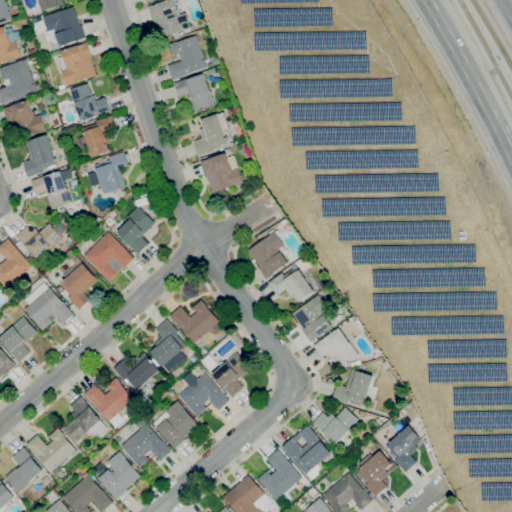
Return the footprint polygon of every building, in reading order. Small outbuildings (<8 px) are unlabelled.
[(0,23),(0,0),(7,0),(14,19),(0,23)] [(44,11),(43,9),(42,10),(40,4),(41,4),(40,0),(63,0),(65,4),(44,11)] [(161,38),(155,20),(153,20),(149,7),(169,0),(175,0),(178,9),(185,7),(187,13),(192,28),(184,31),(184,30),(161,38)] [(52,50),(46,31),(49,30),(45,16),(59,11),(59,12),(75,7),(81,26),(83,25),(87,37),(78,40),(61,45),(62,47),(52,50)] [(0,63),(0,27),(5,26),(6,29),(13,27),(15,31),(20,29),(24,40),(18,42),(23,56),(16,59),(16,58),(0,63)] [(173,79),(169,65),(183,60),(180,53),(175,55),(171,44),(197,35),(208,67),(190,73),(190,74),(173,79)] [(68,86),(62,70),(63,70),(59,58),(65,56),(63,50),(88,42),(93,56),(92,56),(98,74),(76,82),(76,83),(68,86)] [(3,104),(3,103),(2,104),(0,98),(0,89),(13,85),(10,78),(5,80),(1,69),(6,67),(6,65),(10,63),(10,65),(27,59),(38,92),(3,104)] [(209,75),(207,70),(215,67),(217,72),(209,75)] [(215,105),(196,112),(190,94),(180,97),(175,83),(187,79),(188,79),(204,73),(215,105)] [(72,89),(89,83),(93,95),(96,94),(98,100),(107,97),(112,111),(99,115),(83,121),(72,89)] [(17,140),(10,121),(9,121),(4,108),(30,99),(34,113),(35,112),(36,115),(42,113),(48,129),(17,140)] [(200,156),(195,141),(204,138),(201,129),(205,128),(202,119),(219,113),(219,114),(225,112),(231,129),(226,131),(228,139),(229,142),(222,145),(223,148),(217,150),(216,147),(214,148),(216,151),(200,156)] [(94,158),(90,146),(83,149),(79,138),(87,135),(86,132),(85,132),(84,128),(99,123),(98,121),(114,115),(119,129),(109,133),(112,142),(108,144),(111,150),(109,151),(110,152),(94,158)] [(29,177),(24,162),(33,159),(27,142),(48,134),(57,160),(58,163),(56,164),(56,167),(50,170),(49,167),(44,169),(45,172),(29,177)] [(106,194),(102,183),(94,186),(90,174),(99,171),(98,169),(97,169),(96,164),(111,160),(110,156),(126,151),(131,166),(122,169),(128,187),(106,194)] [(214,193),(207,174),(206,175),(201,161),(227,153),(228,157),(235,155),(239,168),(240,167),(245,182),(244,182),(244,184),(239,186),(238,185),(237,185),(214,193)] [(54,209),(47,191),(38,194),(33,180),(45,176),(46,176),(62,170),(62,171),(71,168),(74,178),(65,182),(73,202),(54,209)] [(256,179),(253,174),(258,171),(261,176),(256,179)] [(120,202),(117,194),(126,190),(128,195),(120,202)] [(139,254),(125,239),(126,239),(119,232),(127,223),(126,222),(130,219),(128,217),(140,206),(156,223),(143,236),(150,243),(139,254)] [(109,226),(105,222),(109,218),(113,222),(109,226)] [(38,259),(17,235),(28,225),(32,231),(36,227),(41,232),(51,223),(63,237),(38,259)] [(267,279),(259,267),(261,266),(250,250),(269,236),(271,234),(269,232),(274,229),(275,231),(276,231),(285,244),(284,245),(288,250),(283,253),(289,263),(271,276),(267,279)] [(111,281),(85,255),(110,231),(136,258),(125,268),(124,267),(118,272),(119,273),(111,281)] [(7,289),(0,280),(0,245),(9,238),(34,266),(7,289)] [(24,252),(18,245),(22,242),(28,249),(24,252)] [(80,309),(70,297),(72,296),(62,284),(67,279),(64,275),(76,264),(73,261),(78,256),(84,263),(85,263),(96,276),(99,280),(86,292),(92,299),(80,309)] [(302,302),(301,300),(300,301),(296,296),(293,298),(287,289),(278,295),(270,283),(284,272),(285,275),(298,266),(316,291),(302,302)] [(44,330),(39,324),(26,309),(30,304),(26,299),(45,282),(50,287),(51,286),(75,314),(64,323),(58,317),(52,322),(53,322),(44,330)] [(62,294),(57,289),(61,285),(66,290),(62,294)] [(312,341),(311,339),(311,340),(303,329),(304,328),(294,314),(313,300),(313,299),(319,295),(329,308),(324,311),(335,325),(319,337),(319,336),(312,341)] [(196,343),(183,328),(182,328),(171,315),(182,305),(192,317),(198,312),(194,308),(203,300),(221,321),(220,322),(224,327),(216,334),(214,331),(212,334),(210,331),(196,343)] [(20,362),(10,351),(11,350),(1,339),(14,327),(26,317),(39,332),(24,345),(31,352),(20,362)] [(172,373),(152,351),(158,346),(156,343),(164,336),(157,329),(168,319),(180,332),(177,334),(188,345),(182,351),(188,358),(172,373)] [(344,365),(336,354),(332,357),(329,353),(323,357),(314,345),(322,340),(326,337),(326,338),(340,328),(359,355),(344,365)] [(0,378),(0,345),(18,365),(6,375),(5,374),(0,378)] [(204,356),(199,351),(204,347),(208,351),(204,356)] [(233,397),(224,387),(224,386),(214,374),(238,352),(252,367),(237,380),(244,387),(233,397)] [(139,391),(130,381),(128,383),(116,369),(127,358),(133,365),(146,353),(162,370),(139,391)] [(365,405),(350,400),(349,403),(334,398),(339,383),(347,386),(353,368),(375,376),(366,401),(365,405)] [(199,417),(180,395),(206,372),(231,401),(219,410),(210,399),(204,404),(208,409),(199,417)] [(117,428),(111,421),(97,405),(96,406),(85,393),(97,383),(106,395),(112,390),(108,385),(117,377),(123,383),(122,384),(136,399),(120,413),(126,420),(117,428)] [(77,442),(65,428),(76,419),(72,414),(76,411),(71,406),(82,396),(102,420),(108,428),(101,434),(90,431),(77,442)] [(175,449),(173,446),(173,445),(169,440),(169,439),(159,427),(155,423),(168,412),(167,411),(179,401),(200,425),(186,437),(187,439),(175,449)] [(337,444),(325,433),(326,433),(321,429),(314,423),(324,412),(329,417),(333,413),(337,417),(347,407),(360,419),(337,444)] [(141,467),(122,445),(141,429),(137,424),(143,419),(148,424),(148,423),(163,440),(168,446),(173,452),(162,461),(152,450),(146,455),(150,459),(141,467)] [(312,480),(307,474),(293,458),(292,460),(287,454),(288,453),(283,447),(293,437),(294,438),(300,432),(300,433),(309,425),(323,440),(322,441),(332,452),(318,465),(321,468),(318,471),(320,473),(312,480)] [(406,472),(395,459),(397,457),(387,445),(410,425),(421,438),(420,439),(421,440),(416,445),(418,448),(410,454),(417,462),(406,472)] [(58,480),(51,472),(52,471),(39,456),(39,457),(28,444),(39,435),(48,445),(54,440),(50,436),(59,428),(64,433),(63,433),(77,450),(60,465),(66,473),(58,480)] [(20,493),(6,477),(20,465),(13,457),(25,447),(44,470),(32,481),(32,482),(20,493)] [(278,500),(260,479),(268,472),(271,475),(277,469),(268,459),(279,449),(303,477),(278,500)] [(376,496),(366,485),(368,482),(364,477),(361,480),(352,469),(370,453),(373,456),(381,450),(392,463),(386,469),(389,473),(382,480),(388,486),(376,496)] [(118,499),(115,496),(100,478),(109,470),(113,466),(110,462),(122,451),(126,456),(126,457),(142,476),(127,488),(129,490),(118,499)] [(89,511),(77,511),(78,511),(65,497),(90,475),(88,473),(90,470),(96,477),(94,478),(104,490),(115,502),(104,511),(94,501),(88,506),(92,510),(89,511)] [(346,511),(338,511),(324,495),(349,472),(374,500),(363,510),(353,499),(347,504),(351,508),(346,511)] [(239,511),(225,496),(250,475),(266,493),(255,503),(262,511),(239,511)] [(0,511),(0,480),(1,480),(16,497),(7,505),(8,506),(1,511),(0,511)] [(303,511),(321,497),(330,509),(332,511),(303,511)] [(46,511),(61,499),(72,511),(46,511)]
